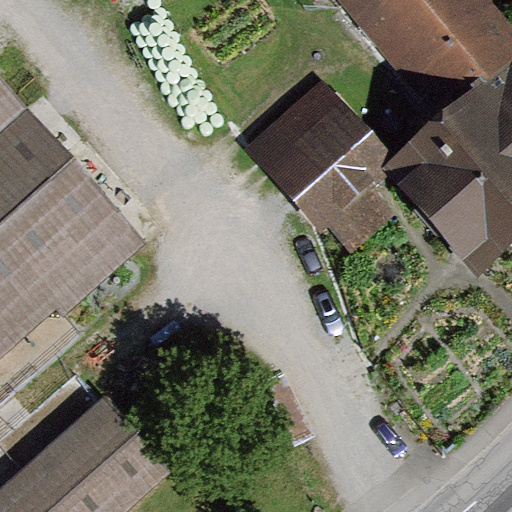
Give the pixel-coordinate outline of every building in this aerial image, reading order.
[(398,163),(385,174),(482,286),(511,258),(511,25),(490,0),(346,0),(445,122),(398,163)] [(0,77),(0,364),(53,318),(59,324),(147,243),(0,77)] [(323,86),(252,152),(326,234),(331,229),(372,188),(385,174),(398,163),(323,86)] [(397,215),(372,188),(331,229),(353,256),(397,215)] [(107,405),(0,500),(0,511),(135,511),(174,478),(107,405)]
